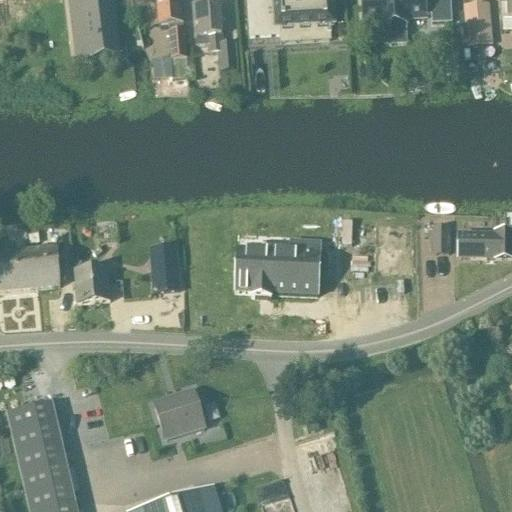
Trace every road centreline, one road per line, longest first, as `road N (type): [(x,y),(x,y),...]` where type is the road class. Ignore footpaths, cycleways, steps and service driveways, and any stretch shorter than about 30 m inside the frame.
road 1 (tertiary): [(0,347),(325,352),(452,318),(511,287)]
road 2 (track): [(308,511),(266,351)]
